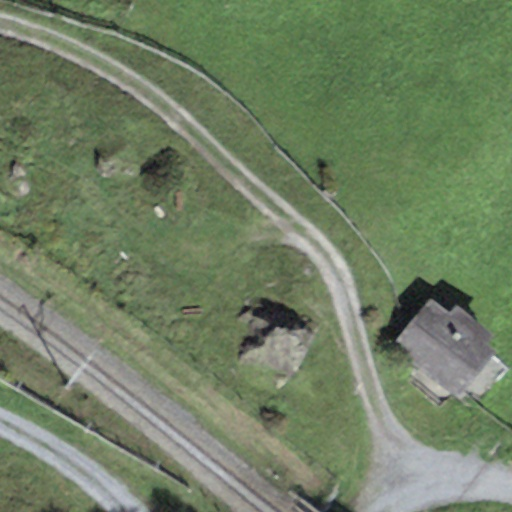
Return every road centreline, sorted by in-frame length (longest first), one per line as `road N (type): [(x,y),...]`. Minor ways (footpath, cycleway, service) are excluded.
road 1 (track): [(410,469),(371,403),(337,271),(305,234),(164,111),(56,41),(0,26)]
road 2 (track): [(125,511),(82,473),(0,424)]
